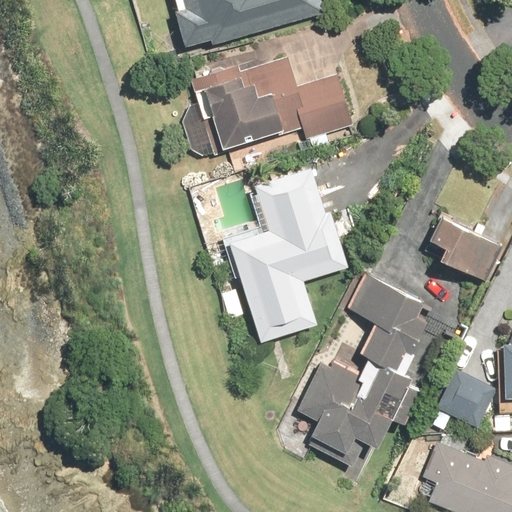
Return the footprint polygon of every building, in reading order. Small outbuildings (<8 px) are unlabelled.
[(179,0),(181,5),(172,8),(183,46),(208,39),(209,44),(325,11),(322,0),(179,0)] [(189,79),(213,155),(302,127),(305,139),(354,123),(337,72),(296,85),(286,54),(258,63),(256,58),(189,79)] [(267,227),(227,240),(259,342),(316,324),(302,279),(346,265),(328,209),(323,210),(309,164),(253,182),(267,227)] [(435,257),(485,281),(502,244),(439,214),(427,238),(441,245),(435,257)] [(364,446),(378,452),(393,421),(405,426),(421,394),(409,388),(413,379),(404,374),(428,325),(417,319),(424,306),(366,277),(348,313),(375,326),(360,356),(368,360),(362,374),(336,361),(332,369),(322,363),(298,411),(319,421),(310,438),(311,439),(309,445),(354,467),(364,446)] [(511,341),(499,341),(501,397),(511,396),(511,341)] [(434,404),(476,427),(497,388),(456,365),(434,404)] [(434,482),(426,501),(454,511),(511,511),(511,463),(485,453),(483,459),(435,440),(420,476),(434,482)]
